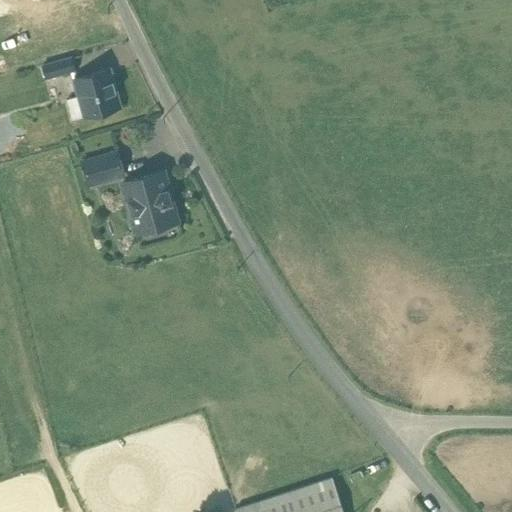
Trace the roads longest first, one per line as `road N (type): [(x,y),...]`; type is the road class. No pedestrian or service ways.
road 1 (track): [(125,0),(184,122),(294,307),(449,511)]
road 2 (track): [(389,434),(511,435)]
